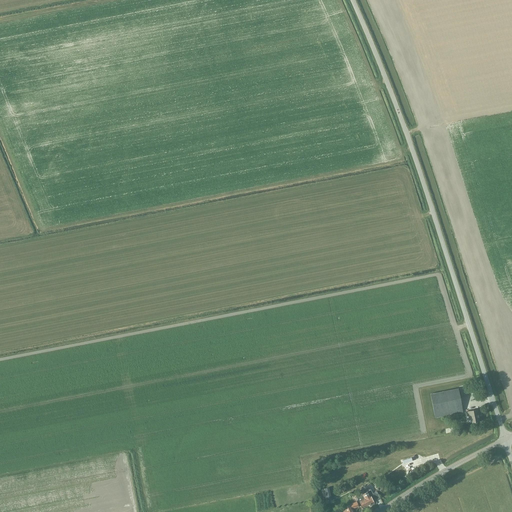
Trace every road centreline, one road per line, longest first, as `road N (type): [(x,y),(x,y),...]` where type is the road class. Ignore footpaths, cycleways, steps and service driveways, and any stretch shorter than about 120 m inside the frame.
road 1 (unclassified): [(505,439),(402,123),(352,0)]
road 2 (tertiary): [(385,511),(505,439)]
